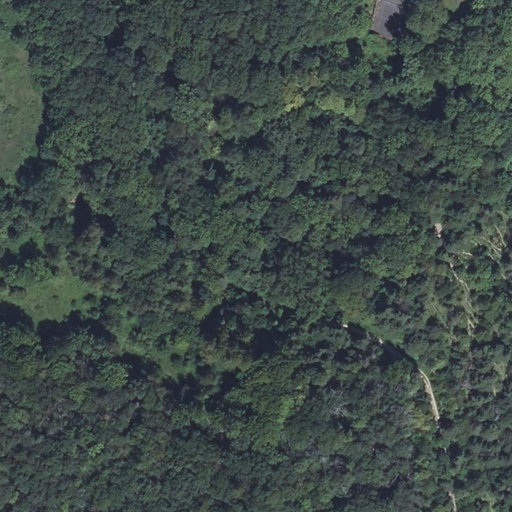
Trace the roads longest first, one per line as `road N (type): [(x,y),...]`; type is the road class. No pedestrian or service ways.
road 1 (track): [(0,343),(59,364),(198,437),(248,442),(279,466),(303,511)]
road 2 (track): [(236,286),(371,335),(413,364),(428,387),(455,511)]
road 3 (track): [(109,0),(157,133),(168,220)]
